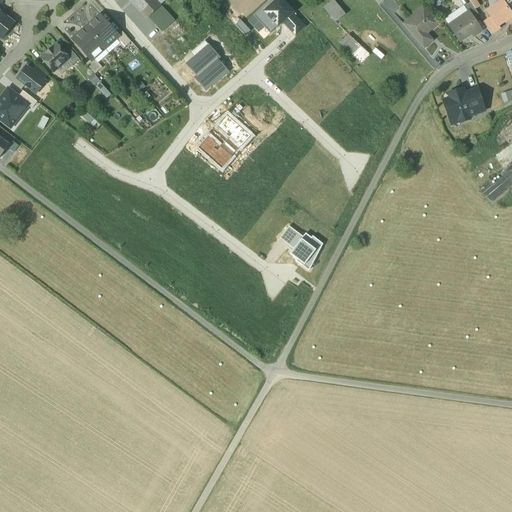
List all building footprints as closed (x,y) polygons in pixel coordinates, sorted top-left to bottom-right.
[(130,0),(146,17),(159,5),(154,0),(130,0)] [(280,0),(270,0),(247,21),(258,33),(264,27),(270,33),(282,22),(292,12),(280,0)] [(334,0),(333,0),(324,7),(336,22),(346,14),(334,0)] [(511,0),(498,0),(500,3),(486,12),(490,18),(497,28),(498,28),(506,22),(511,18),(511,0)] [(441,1),(434,5),(446,21),(452,16),(441,1)] [(478,16),(469,4),(467,6),(464,8),(468,14),(469,13),(474,19),(478,16)] [(426,11),(418,18),(416,16),(413,18),(411,16),(403,24),(423,47),(432,40),(425,32),(428,29),(429,31),(437,24),(426,11)] [(14,24),(0,12),(0,37),(2,39),(14,24)] [(292,12),(282,22),(295,37),(306,27),(292,12)] [(474,19),(469,13),(468,14),(449,27),(460,42),(472,34),(474,37),(482,32),(474,19)] [(99,15),(86,27),(105,49),(116,39),(115,38),(118,36),(99,15)] [(497,28),(490,18),(483,24),(491,36),(499,30),(498,28),(497,28)] [(235,25),(244,36),(250,31),(240,20),(235,25)] [(105,49),(86,27),(72,39),(90,60),(93,57),(94,58),(105,49)] [(131,42),(122,32),(118,36),(115,38),(116,39),(124,48),(131,42)] [(349,35),(341,43),(362,62),(370,54),(349,35)] [(191,52),(194,56),(208,44),(204,40),(191,52)] [(57,44),(52,49),(51,48),(45,53),(46,54),(41,58),(53,72),(68,58),(69,58),(62,51),(57,44)] [(219,57),(208,44),(194,56),(186,64),(197,77),(217,59),(219,57)] [(79,60),(67,46),(62,51),(69,58),(68,58),(74,64),(79,60)] [(90,60),(86,64),(95,74),(102,68),(94,58),(93,57),(90,60)] [(228,71),(217,59),(197,77),(195,79),(206,91),(228,71)] [(47,75),(36,66),(32,71),(43,80),(47,75)] [(26,67),(17,79),(32,90),(35,86),(39,89),(45,82),(43,80),(32,71),(26,67)] [(92,82),(106,98),(110,94),(96,79),(92,82)] [(28,105),(29,104),(18,95),(8,88),(0,98),(0,120),(10,129),(28,105)] [(463,89),(448,94),(450,99),(443,101),(450,122),(458,119),(460,123),(470,119),(468,116),(484,110),(477,89),(465,94),(463,89)] [(503,101),(511,99),(511,90),(501,93),(503,101)] [(32,108),(37,102),(22,91),(18,95),(29,104),(28,105),(32,108)] [(237,153),(252,136),(226,113),(210,130),(237,153)] [(221,171),(237,153),(210,130),(195,148),(221,171)] [(9,145),(2,139),(0,141),(0,157),(7,148),(9,145)] [(7,148),(13,153),(18,146),(12,142),(9,145),(7,148)] [(294,249),(303,237),(289,227),(280,239),(294,249)] [(302,264),(310,270),(320,251),(308,242),(312,238),(306,234),(303,237),(294,249),(290,254),(297,259),(295,261),(301,265),(302,264)]
